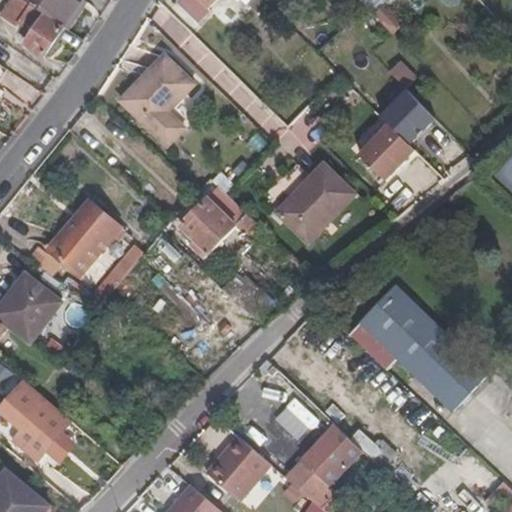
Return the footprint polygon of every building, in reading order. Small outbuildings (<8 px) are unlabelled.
[(43,18),(45,16),(20,0),(12,0),(1,18),(17,29),(20,24),(34,33),(26,44),(43,56),(52,45),(56,48),(61,42),(56,38),(61,31),(43,18)] [(80,0),(20,0),(45,16),(63,28),(82,1),(80,0)] [(256,10),(265,1),(263,0),(179,0),(178,1),(199,22),(209,12),(206,8),(214,0),(242,0),(246,3),(248,2),(256,10)] [(359,0),(373,13),(384,3),(386,0),(359,0)] [(405,0),(416,11),(426,3),(423,0),(405,0)] [(384,3),(373,13),(390,32),(402,22),(384,3)] [(192,86),(161,57),(117,102),(165,147),(182,129),(166,113),(192,86)] [(398,62),(389,71),(406,88),(415,79),(398,62)] [(360,153),(387,182),(420,152),(392,123),(360,153)] [(444,154),(458,141),(440,123),(427,137),(444,154)] [(511,162),(498,178),(511,190),(511,162)] [(299,195),(277,217),(306,245),(355,195),(323,165),(296,192),(299,195)] [(253,242),(264,232),(224,193),(217,186),(180,225),(183,227),(178,232),(203,257),(236,225),(253,242)] [(47,249),(78,275),(121,225),(90,199),(47,249)] [(170,243),(158,255),(173,271),(185,259),(170,243)] [(227,296),(252,303),(257,283),(233,276),(227,296)] [(0,317),(0,319),(33,344),(63,305),(26,278),(17,289),(21,292),(0,317)] [(13,286),(0,302),(0,317),(21,292),(17,289),(13,286)] [(394,286),(375,306),(469,393),(487,374),(394,286)] [(92,301),(102,307),(111,295),(103,289),(92,301)] [(452,411),(469,393),(375,306),(360,323),(452,411)] [(0,410),(22,429),(41,406),(54,417),(52,421),(64,430),(71,422),(23,381),(0,408),(0,410)] [(22,429),(12,440),(37,461),(64,430),(52,421),(54,417),(41,406),(22,429)] [(333,427),(286,479),(322,510),(368,459),(333,427)] [(239,500),(270,465),(236,436),(206,471),(239,500)] [(9,474),(0,484),(0,511),(47,511),(50,509),(9,474)] [(221,511),(190,485),(166,511),(221,511)]
